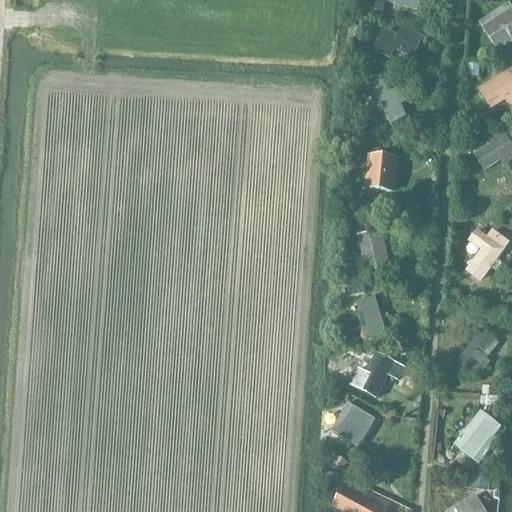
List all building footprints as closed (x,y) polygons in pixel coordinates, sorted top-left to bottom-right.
[(386,4),(417,11),(419,0),(370,0),(368,11),(383,14),(386,4)] [(511,41),(511,8),(482,28),(497,51),(511,41)] [(400,26),(396,36),(384,30),(373,52),(389,60),(394,50),(413,59),(423,37),(400,26)] [(511,70),(511,68),(478,90),(490,110),(504,101),(508,108),(511,105),(511,70)] [(385,73),(383,73),(369,79),(391,127),(407,120),(385,73)] [(474,156),(484,171),(500,160),(503,165),(511,159),(511,147),(502,132),(489,141),(491,145),(474,156)] [(363,191),(394,195),(398,160),(368,156),(363,191)] [(468,242),(481,252),(466,271),(481,282),(510,244),(493,230),(487,238),(477,230),(468,242)] [(357,236),(364,274),(390,269),(382,231),(357,236)] [(345,319),(350,333),(367,328),(365,329),(369,340),(386,335),(374,299),(357,304),(360,313),(362,313),(345,319)] [(491,364),(486,361),(499,345),(481,331),(457,362),(479,379),(491,364)] [(358,371),(350,387),(376,400),(387,377),(397,382),(404,368),(376,354),(366,374),(358,371)] [(331,432),(359,449),(375,421),(348,405),(331,432)] [(463,436),(455,446),(473,461),(491,438),(492,439),(501,428),(481,412),(463,435),(463,436)] [(341,475),(347,464),(337,458),(330,468),(341,475)] [(384,511),(342,489),(333,507),(341,511),(384,511)] [(456,511),(491,511),(480,492),(454,508),(456,511)]
